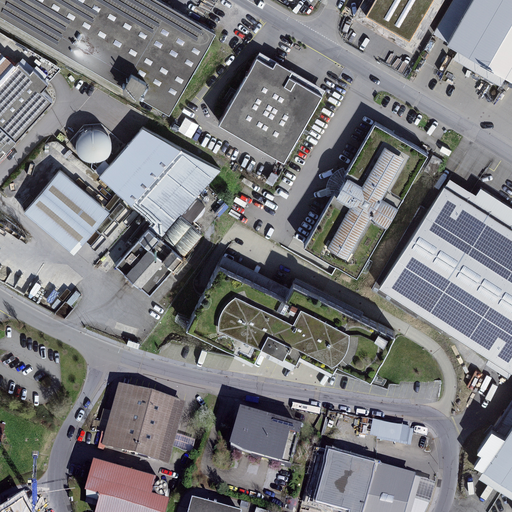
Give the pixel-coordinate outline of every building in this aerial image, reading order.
[(0,0),(0,14),(171,113),(218,31),(163,0),(0,0)] [(410,36),(431,0),(374,0),(368,12),(410,36)] [(511,77),(511,0),(473,0),(449,41),(511,77)] [(274,64),(258,55),(220,120),(286,158),(324,93),(291,74),(295,68),(278,58),(274,64)] [(31,71),(20,61),(0,83),(0,151),(4,147),(8,150),(54,100),(43,89),(50,82),(34,68),(31,71)] [(76,150),(104,160),(115,130),(86,120),(76,150)] [(430,152),(377,122),(306,242),(359,273),(430,152)] [(210,185),(223,170),(162,135),(116,189),(154,222),(117,265),(152,295),(231,203),(210,185)] [(113,211),(64,169),(27,211),(76,253),(113,211)] [(511,215),(446,174),(374,289),(511,375),(511,215)] [(399,333),(225,251),(188,328),(258,362),(266,346),(299,362),(303,355),(338,371),(341,366),(375,382),(399,333)] [(121,388),(104,448),(173,467),(189,407),(121,388)] [(511,417),(478,469),(511,491),(511,417)] [(308,435),(246,418),(236,454),(299,471),(308,435)] [(410,430),(364,423),(361,438),(407,445),(410,430)] [(10,429),(0,427),(0,447),(6,449),(10,429)] [(405,511),(416,473),(329,449),(315,500),(349,509),(348,511),(405,511)] [(160,484),(95,468),(87,501),(102,505),(100,511),(171,511),(173,507),(155,502),(160,484)] [(287,497),(284,511),(296,511),(299,499),(287,497)] [(226,511),(194,503),(191,511),(226,511)]
